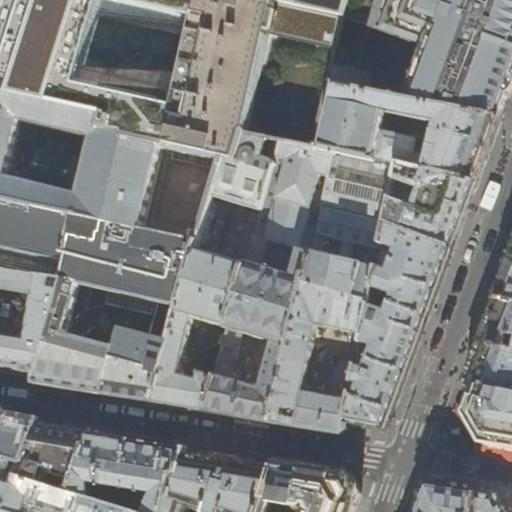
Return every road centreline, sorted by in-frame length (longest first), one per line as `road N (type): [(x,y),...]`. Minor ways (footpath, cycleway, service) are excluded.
road 1 (residential): [(411,463),(0,398)]
road 2 (residential): [(411,463),(511,174)]
